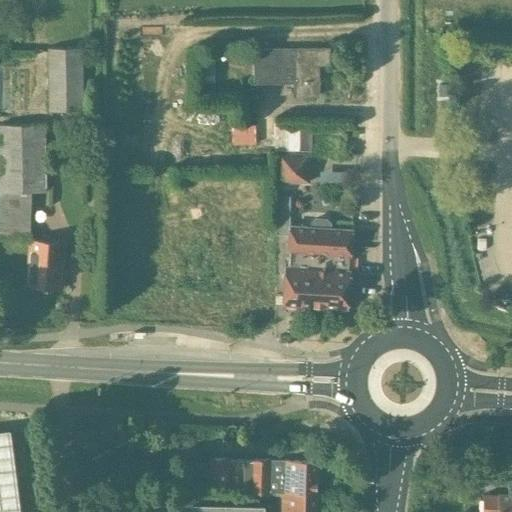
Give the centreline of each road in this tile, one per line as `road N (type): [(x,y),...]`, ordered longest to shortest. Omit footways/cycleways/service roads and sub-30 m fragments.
road 1 (unclassified): [(407,338),(390,171),(387,0)]
road 2 (secondary): [(155,372),(172,381),(333,390),(360,401)]
road 3 (secondary): [(360,364),(155,372)]
road 4 (secondary): [(155,372),(0,363)]
